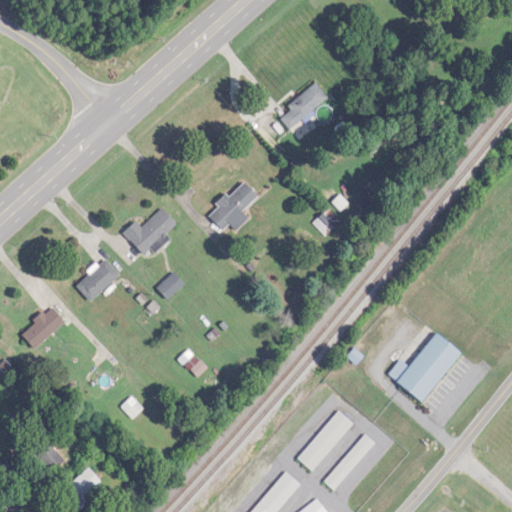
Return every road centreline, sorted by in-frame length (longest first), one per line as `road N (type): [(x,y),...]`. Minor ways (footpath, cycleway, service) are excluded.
road 1 (primary): [(108,124),(245,0)]
road 2 (residential): [(405,511),(511,382)]
road 3 (residential): [(108,124),(53,58),(0,23)]
